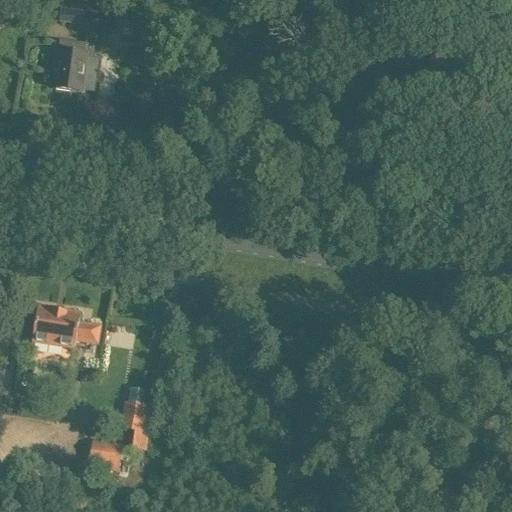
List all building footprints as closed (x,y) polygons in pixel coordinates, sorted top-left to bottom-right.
[(88,21),(103,23),(105,8),(62,2),(59,22),(87,26),(88,21)] [(60,43),(58,53),(55,53),(52,75),(56,75),(54,91),(81,94),(81,92),(94,94),(98,61),(85,59),(87,47),(60,43)] [(101,327),(79,323),(80,317),(37,310),(31,344),(74,351),(76,344),(98,347),(101,327)] [(34,389),(34,370),(18,370),(17,389),(34,389)] [(132,451),(143,453),(149,408),(125,405),(121,429),(134,431),(132,451)] [(93,449),(91,466),(119,470),(121,453),(93,449)]
